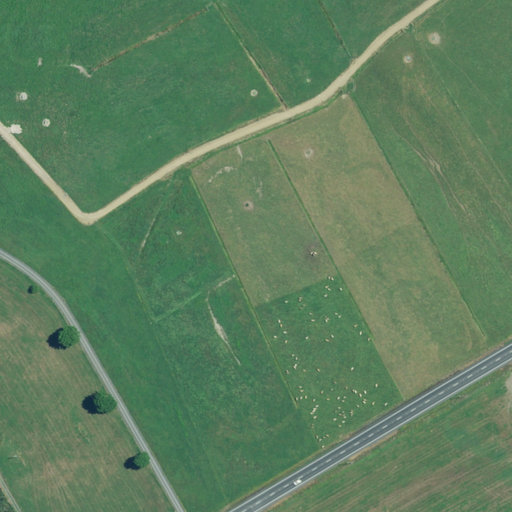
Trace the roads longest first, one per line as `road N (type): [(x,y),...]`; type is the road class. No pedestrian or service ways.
road 1 (primary): [(511,350),(236,511)]
road 2 (track): [(0,257),(51,294),(181,511)]
